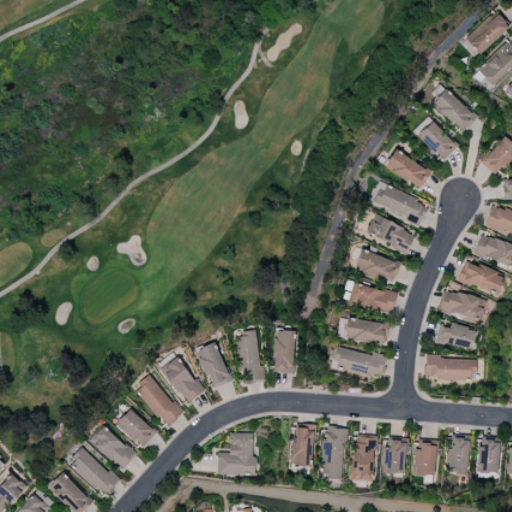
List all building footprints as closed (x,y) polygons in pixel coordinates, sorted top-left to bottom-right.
[(479,56),(509,25),(496,12),(489,20),(485,16),(463,41),(479,56)] [(511,45),(507,40),(475,70),(490,86),(511,65),(511,45)] [(511,79),(503,88),(511,97),(511,79)] [(475,117),(445,89),(431,104),(462,132),(475,117)] [(457,146),(432,122),(417,137),(442,161),(457,146)] [(480,161),(492,175),(511,157),(511,144),(506,137),(480,161)] [(419,189),(430,172),(394,150),(384,167),(419,189)] [(503,198),(511,197),(511,180),(502,181),(503,198)] [(380,183),(371,203),(416,224),(425,204),(380,183)] [(483,224),(511,235),(511,213),(492,205),(483,224)] [(372,223),(367,234),(406,252),(414,235),(381,219),(378,226),(372,223)] [(472,253),(511,269),(511,246),(480,234),(472,253)] [(399,264),(360,249),(352,269),(392,283),(399,264)] [(465,260),(457,280),(496,295),(504,276),(465,260)] [(395,295),(354,282),(348,302),(389,316),(395,295)] [(438,310),(478,322),(484,302),(444,289),(438,310)] [(385,343),(387,322),(345,320),(344,341),(385,343)] [(448,329),(440,327),(436,342),(469,351),(474,330),(449,323),(448,329)] [(272,373),(293,374),(294,332),(273,331),(272,373)] [(260,377),(255,332),(235,335),(240,379),(260,377)] [(231,381),(214,343),(194,352),(211,390),(231,381)] [(379,378),(384,358),(332,347),(327,367),(379,378)] [(203,391),(176,356),(159,369),(187,404),(203,391)] [(475,359),(424,358),(424,379),(475,380),(475,359)] [(151,375),(134,388),(164,427),(181,414),(151,375)] [(142,447),(155,432),(129,408),(115,423),(142,447)] [(98,440),(93,445),(119,470),(134,454),(103,425),(93,435),(98,440)] [(291,425),(289,466),(312,467),(314,427),(291,425)] [(347,429),(321,428),(319,473),(327,473),(326,487),(341,487),(343,443),(346,444),(347,429)] [(252,434),(228,433),(228,453),(216,453),(216,475),(254,475),(254,457),(251,457),(252,434)] [(350,480),(371,481),(373,438),(352,437),(350,480)] [(467,471),(468,439),(452,438),(451,450),(445,449),(445,470),(467,471)] [(405,440),(389,439),(388,448),(383,448),(382,474),(404,474),(405,440)] [(412,450),(413,476),(436,475),(435,440),(419,441),(420,450),(412,450)] [(497,440),(475,441),(477,474),(498,473),(497,440)] [(102,496),(117,481),(81,447),(66,463),(102,496)] [(71,511),(81,511),(91,503),(62,472),(47,486),(71,511)] [(0,483),(0,511),(26,489),(12,473),(0,483)] [(14,511),(45,511),(52,505),(38,490),(14,511)]
